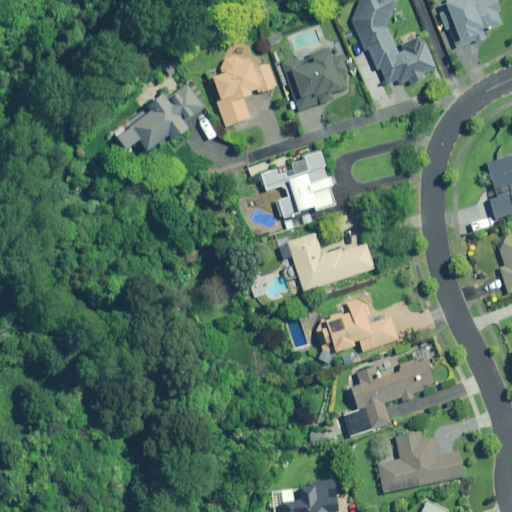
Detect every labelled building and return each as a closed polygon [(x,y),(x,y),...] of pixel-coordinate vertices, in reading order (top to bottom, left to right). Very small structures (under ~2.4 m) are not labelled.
[(392,0),(361,0),(354,24),(365,52),(368,51),(372,60),(375,71),(381,69),(386,84),(397,80),(399,84),(410,80),(411,85),(425,80),(423,74),(437,69),(427,40),(420,42),(418,37),(400,43),(402,48),(396,50),(395,47),(387,27),(397,1),(392,0)] [(502,25),(493,0),(488,0),(475,5),(473,0),(451,0),(438,5),(446,28),(448,27),(456,49),(485,39),(482,32),(502,25)] [(333,59),(329,49),(309,56),(312,63),(300,66),(297,58),(282,63),(299,112),(333,100),(331,94),(348,89),(343,74),(349,72),(343,56),(333,59)] [(234,55),(225,59),(221,71),(222,75),(213,78),(221,98),(216,100),(226,126),(250,117),(243,99),(252,96),(250,92),(260,88),(261,93),(276,87),(268,64),(254,70),(250,59),(234,55)] [(204,109),(187,85),(166,101),(164,98),(114,133),(126,150),(139,140),(148,153),(170,137),(173,140),(189,129),(185,122),(204,109)] [(334,177),(328,178),(321,154),(275,168),(276,170),(261,175),(266,192),(285,186),(289,197),(277,201),(282,217),(315,207),(316,212),(337,205),(331,187),(337,186),(334,177)] [(511,156),(488,164),(495,189),(509,185),(511,194),(490,200),(496,219),(511,214),(511,156)] [(511,234),(497,239),(506,267),(501,269),(509,293),(511,292),(511,234)] [(323,259),(315,235),(279,247),(286,268),(296,265),(304,292),(375,269),(367,245),(323,259)] [(322,320),(316,331),(323,351),(334,355),(355,346),(353,343),(359,341),(363,352),(398,340),(391,317),(370,325),(367,316),(372,314),(368,306),(356,300),(347,303),(349,310),(322,320)] [(436,383),(428,357),(400,366),(398,361),(357,374),(361,385),(352,388),(359,412),(343,416),(350,437),(391,424),(385,405),(400,400),(401,402),(424,395),(422,387),(436,383)] [(437,457),(431,427),(395,435),(401,460),(378,465),(384,493),(465,477),(460,452),(437,457)] [(336,495),(335,480),(299,484),(301,501),(281,504),(281,511),(338,511),(340,511),(338,495),(336,495)] [(447,511),(449,508),(426,499),(421,511),(447,511)]
